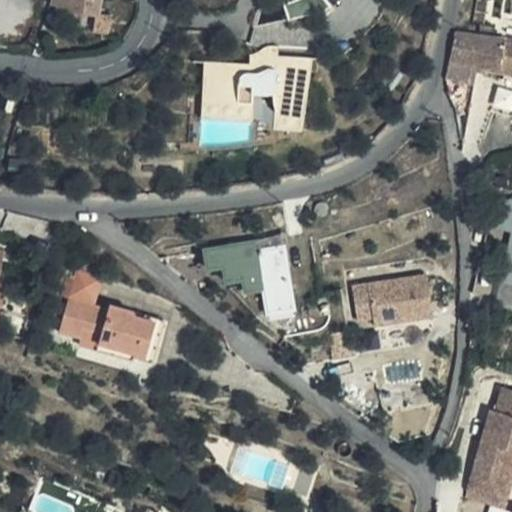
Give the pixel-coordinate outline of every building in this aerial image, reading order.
[(77,21),(83,1),(81,0),(53,0),(50,10),(77,21)] [(290,1),(260,12),(264,23),(266,30),(297,18),(290,1)] [(511,18),(487,16),(485,36),(511,38),(511,18)] [(511,38),(485,36),(455,33),(455,37),(498,43),(494,74),(511,75),(511,38)] [(498,43),(455,37),(454,38),(448,70),(494,74),(498,43)] [(233,71),(188,67),(185,96),(184,108),(234,113),(235,101),(263,104),(265,123),(263,137),(268,138),(294,141),(301,68),(262,64),(264,55),(250,53),(242,60),(234,61),(233,71)] [(511,75),(494,74),(491,113),(511,115),(511,75)] [(164,159),(168,160),(175,160),(184,162),(194,162),(202,162),(210,163),(219,162),(227,162),(235,161),(241,160),(248,159),(257,158),(262,157),(267,155),(268,138),(263,137),(265,123),(263,104),(235,101),(234,113),(184,108),(185,96),(169,94),(164,159)] [(511,306),(511,194),(500,193),(495,228),(510,230),(499,305),(511,306)] [(261,255),(282,251),(279,243),(259,245),(261,255)] [(287,277),(282,251),(261,255),(259,245),(204,257),(207,276),(220,273),(223,290),(240,286),(242,300),(262,294),(266,319),(294,312),(293,304),(287,277)] [(434,316),(428,273),(354,284),(360,321),(376,319),(377,324),(434,316)] [(298,276),(287,277),(293,304),(304,301),(298,276)] [(159,368),(166,329),(109,315),(108,320),(64,309),(57,344),(83,349),(85,343),(101,347),(98,362),(137,372),(140,364),(159,368)] [(487,414),(468,496),(501,503),(511,457),(511,394),(498,391),(492,416),(487,414)] [(511,457),(501,503),(468,496),(467,502),(507,511),(511,487),(511,457)]
